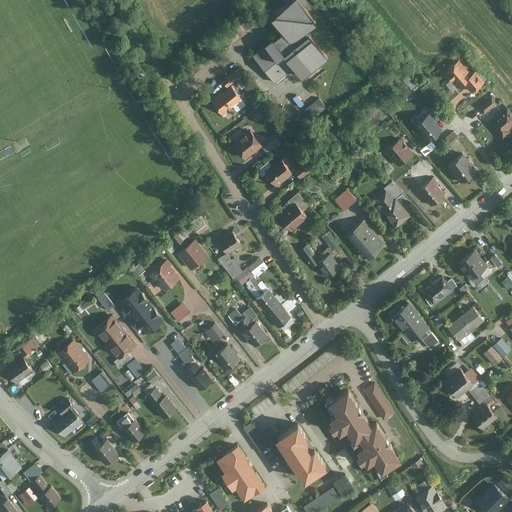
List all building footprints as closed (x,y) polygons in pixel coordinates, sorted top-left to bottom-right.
[(254,57),(276,84),(295,69),(304,80),(335,56),(314,29),(323,22),(309,5),(312,3),(309,0),(281,0),(284,4),(271,14),(287,34),(277,42),(274,40),(254,57)] [(458,60),(443,74),(457,89),(472,76),(458,60)] [(227,88),(240,77),(235,71),(223,82),(227,88)] [(222,115),(240,99),(231,88),(212,104),(222,115)] [(478,107),(484,115),(498,104),(492,96),(478,107)] [(511,115),(506,109),(488,123),(500,138),(511,128),(511,115)] [(443,131),(429,115),(416,127),(429,142),(443,131)] [(245,161),(262,147),(249,131),(232,145),(245,161)] [(454,131),(446,137),(449,141),(457,134),(454,131)] [(268,154),(279,146),(274,140),(263,148),(268,154)] [(413,156),(400,140),(386,152),(400,167),(413,156)] [(426,157),(437,148),(432,142),(421,151),(426,157)] [(478,171),(463,155),(450,166),(465,183),(478,171)] [(277,185),(292,173),(280,159),(265,172),(277,185)] [(301,179),(314,169),(308,161),(295,172),(301,179)] [(417,191),(408,181),(403,185),(412,196),(417,191)] [(445,197),(432,181),(419,191),(432,207),(445,197)] [(357,201),(348,190),(336,200),(345,211),(357,201)] [(410,217),(396,200),(382,212),(396,229),(410,217)] [(291,231),(307,218),(295,204),(280,218),(291,231)] [(202,216),(193,220),(197,229),(206,226),(202,216)] [(386,246),(364,221),(348,234),(370,259),(386,246)] [(233,232),(219,240),(227,253),(241,244),(233,232)] [(208,254),(195,238),(178,251),(192,267),(208,254)] [(175,249),(168,241),(164,245),(171,253),(175,249)] [(457,260),(471,277),(487,264),(473,247),(457,260)] [(502,263),(495,254),(490,257),(498,266),(502,263)] [(340,269),(330,255),(316,264),(326,278),(340,269)] [(179,276),(166,259),(149,272),(162,289),(179,276)] [(423,289),(434,303),(452,289),(446,281),(441,274),(423,289)] [(511,288),(511,280),(508,276),(503,280),(511,289),(511,288)] [(446,281),(452,289),(457,285),(451,277),(446,281)] [(137,288),(122,300),(125,304),(125,305),(130,312),(131,312),(138,320),(137,321),(143,328),(144,327),(147,332),(162,320),(159,315),(160,315),(154,308),(153,308),(146,299),(147,299),(142,292),(141,292),(137,288)] [(257,301),(254,302),(260,309),(263,307),(267,313),(279,303),(268,289),(256,299),(257,301)] [(114,304),(104,292),(97,297),(107,309),(114,304)] [(179,320),(191,310),(183,301),(171,310),(179,320)] [(408,302),(393,314),(405,330),(421,318),(408,302)] [(279,303),(267,313),(278,327),(291,317),(279,303)] [(455,335),(458,338),(483,318),(472,305),(448,326),(455,335)] [(95,329),(107,343),(125,328),(114,314),(95,329)] [(421,318),(405,330),(413,340),(428,327),(421,318)] [(255,346),(267,336),(255,321),(243,331),(255,346)] [(224,334),(214,322),(205,330),(214,341),(224,334)] [(450,339),(455,335),(448,326),(443,329),(450,339)] [(125,328),(107,343),(118,357),(136,343),(125,328)] [(431,332),(422,339),(429,348),(438,341),(431,332)] [(32,337),(21,345),(27,353),(38,345),(32,337)] [(511,348),(501,337),(494,344),(504,355),(511,348)] [(89,357),(73,338),(57,352),(72,371),(89,357)] [(341,340),(282,385),(289,394),(348,348),(341,340)] [(228,342),(215,353),(226,367),(240,356),(228,342)] [(504,355),(494,344),(485,351),(496,363),(504,355)] [(186,347),(179,353),(187,363),(195,357),(186,347)] [(23,356),(6,368),(16,382),(33,370),(23,356)] [(127,362),(134,374),(143,369),(136,357),(127,362)] [(211,379),(197,361),(186,371),(200,388),(211,379)] [(472,382),(459,367),(444,380),(457,395),(472,382)] [(146,375),(152,383),(161,376),(155,368),(146,375)] [(102,391),(112,383),(102,370),(91,379),(102,391)] [(395,411),(376,382),(365,389),(384,418),(395,411)] [(489,394),(479,382),(469,391),(479,402),(489,394)] [(363,437),(382,424),(378,419),(374,421),(350,386),(335,397),(334,394),(327,399),(333,408),(336,406),(339,411),(333,416),(336,420),(332,422),(337,429),(340,426),(343,430),(349,425),(352,430),(350,432),(357,442),(363,437)] [(175,408),(156,388),(146,397),(164,418),(175,408)] [(482,426),(495,415),(486,403),(472,414),(482,426)] [(83,420),(72,407),(54,422),(65,435),(83,420)] [(145,431),(128,410),(117,419),(134,440),(145,431)] [(244,427),(261,452),(269,446),(253,421),(244,427)] [(279,436),(307,478),(326,466),(298,424),(279,436)] [(404,457),(382,424),(363,437),(367,443),(361,447),(363,450),(360,453),(365,460),(368,457),(372,462),(377,458),(380,462),(377,464),(384,474),(390,469),(389,467),(404,457)] [(118,452),(107,438),(94,449),(105,462),(118,452)] [(218,458),(246,499),(265,486),(238,445),(218,458)] [(23,464),(10,448),(0,455),(0,465),(8,476),(23,464)] [(335,484),(302,503),(307,511),(313,511),(354,488),(345,471),(332,479),(335,484)] [(60,500),(41,475),(31,483),(50,507),(60,500)] [(392,494),(403,488),(397,478),(386,484),(392,494)] [(13,492),(4,480),(0,482),(0,487),(7,497),(13,492)] [(494,484),(478,501),(489,511),(494,511),(508,497),(494,484)] [(30,485),(19,493),(27,505),(38,498),(30,485)] [(417,495),(416,496),(426,511),(435,511),(445,505),(441,499),(442,498),(437,491),(436,492),(432,485),(431,486),(417,495)] [(220,509),(229,504),(219,486),(210,491),(220,509)] [(193,511),(218,511),(211,500),(211,501),(209,498),(198,505),(200,508),(193,511)] [(18,511),(9,499),(2,505),(7,511),(18,511)] [(255,511),(275,511),(269,503),(255,511)] [(378,511),(372,503),(361,511),(378,511)]
